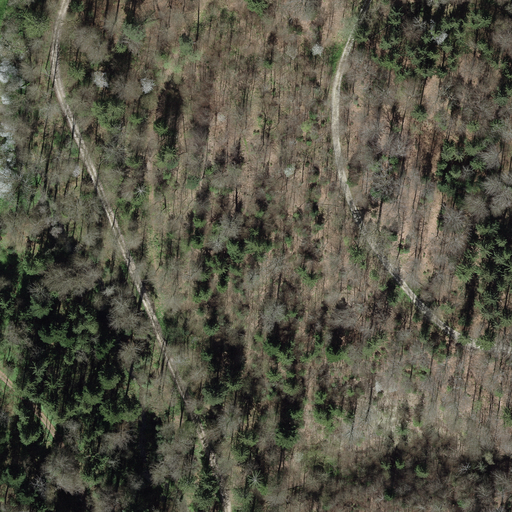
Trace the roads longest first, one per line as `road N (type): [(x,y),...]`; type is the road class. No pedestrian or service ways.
road 1 (track): [(67,0),(55,47),(64,102),(227,511)]
road 2 (track): [(364,0),(338,88),(345,179),(363,224),(432,318),(460,339),(511,349)]
road 3 (track): [(157,108),(148,308)]
road 4 (track): [(0,372),(68,452),(90,511)]
